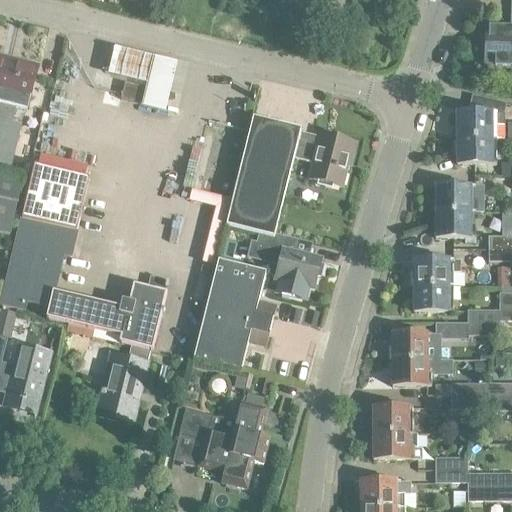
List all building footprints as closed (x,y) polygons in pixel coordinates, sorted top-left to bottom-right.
[(274,0),(272,9),(309,20),(315,0),(274,0)] [(511,0),(510,0),(510,31),(486,31),(485,68),(511,68),(511,0)] [(181,61),(117,46),(111,74),(149,83),(144,105),(168,111),(181,61)] [(0,99),(10,60),(0,57),(0,99)] [(0,165),(11,169),(22,127),(11,124),(15,109),(27,112),(38,67),(10,60),(0,99),(0,165)] [(123,94),(122,96),(121,101),(142,106),(146,90),(125,85),(123,94)] [(458,114),(457,139),(496,139),(504,139),(504,114),(458,114)] [(227,227),(274,239),(275,236),(294,159),(313,164),(319,139),(301,135),(302,132),(253,120),(250,133),(227,227)] [(319,139),(313,164),(309,180),(341,188),(348,161),(350,162),(355,145),(320,136),(319,139)] [(455,141),(455,154),(457,154),(457,166),(496,166),(496,139),(457,139),(457,141),(455,141)] [(21,221),(22,221),(1,308),(22,313),(24,304),(49,310),(52,297),(53,294),(62,257),(69,259),(75,233),(76,233),(88,181),(34,168),(21,221)] [(0,235),(10,238),(24,177),(0,171),(0,235)] [(435,215),(475,215),(475,188),(435,189),(435,215)] [(193,207),(190,219),(217,225),(204,279),(213,281),(229,216),(193,207)] [(475,215),(435,215),(435,239),(475,239),(475,215)] [(274,239),(273,240),(271,250),(284,253),(277,280),(282,281),(279,294),(305,300),(308,288),(314,289),(317,277),(321,278),(324,266),(320,265),(321,261),(293,254),(297,241),(275,236),(274,239)] [(511,238),(488,239),(488,252),(511,251),(511,238)] [(511,251),(488,252),(488,265),(511,265),(511,251)] [(249,344),(267,349),(277,308),(259,303),(266,275),(218,263),(194,361),(242,373),(249,344)] [(414,263),(414,289),(453,289),(453,275),(460,275),(460,263),(454,263),(414,263)] [(166,295),(164,295),(165,290),(166,290),(168,284),(151,280),(148,291),(133,287),(127,312),(53,294),(52,297),(49,310),(46,322),(68,327),(94,333),(117,339),(121,339),(119,346),(131,349),(150,354),(153,354),(167,295),(166,295)] [(453,289),(414,289),(414,315),(453,315),(453,289)] [(511,296),(501,296),(499,296),(499,312),(511,311),(511,296)] [(511,311),(499,312),(499,313),(500,313),(500,324),(511,323),(511,311)] [(0,312),(0,339),(11,342),(17,317),(0,312)] [(500,313),(499,313),(467,313),(467,326),(500,326),(500,324),(500,313)] [(500,326),(467,326),(467,339),(500,339),(500,326)] [(68,327),(67,333),(92,339),(94,333),(68,327)] [(94,333),(92,339),(116,345),(119,346),(121,339),(117,339),(94,333)] [(432,337),(392,337),(392,363),(432,363),(432,349),(440,349),(440,337),(432,337)] [(9,383),(3,408),(37,416),(38,414),(52,356),(18,347),(13,368),(12,369),(8,368),(5,380),(5,382),(9,383)] [(101,391),(95,416),(134,426),(150,365),(148,365),(150,354),(131,349),(128,361),(116,358),(108,393),(101,391)] [(392,363),(392,389),(431,389),(432,378),(453,378),(453,363),(432,363),(392,363)] [(475,365),(475,378),(485,378),(486,365),(475,365)] [(237,380),(234,390),(244,393),(243,395),(248,397),(248,394),(253,378),(239,374),(237,380)] [(266,381),(263,396),(271,398),(275,383),(266,381)] [(482,387),(482,401),(511,400),(511,386),(483,386),(483,387),(482,387)] [(482,401),(482,387),(451,387),(451,400),(482,401)] [(185,411),(179,437),(206,444),(199,469),(225,476),(223,484),(248,491),(255,463),(264,466),(270,440),(261,437),(268,411),(263,410),(265,401),(248,397),(245,405),(243,405),(238,425),(212,418),(185,411)] [(482,401),(451,400),(451,412),(482,412),(482,401)] [(511,400),(482,401),(482,412),(511,412),(511,400)] [(374,436),(414,437),(414,411),(374,410),(374,436)] [(414,437),(374,436),(374,462),(413,462),(414,437)] [(435,474),(467,475),(467,460),(435,460),(435,474)] [(467,475),(435,474),(435,486),(467,486),(467,477),(467,475)] [(499,476),(467,477),(467,486),(467,492),(499,491),(499,490),(499,476)] [(361,484),(361,510),(400,510),(401,484),(361,484)] [(417,500),(435,499),(435,490),(417,490),(417,500)] [(511,490),(499,490),(499,491),(500,504),(511,503),(511,490)] [(500,504),(499,491),(467,492),(467,504),(500,504)]
